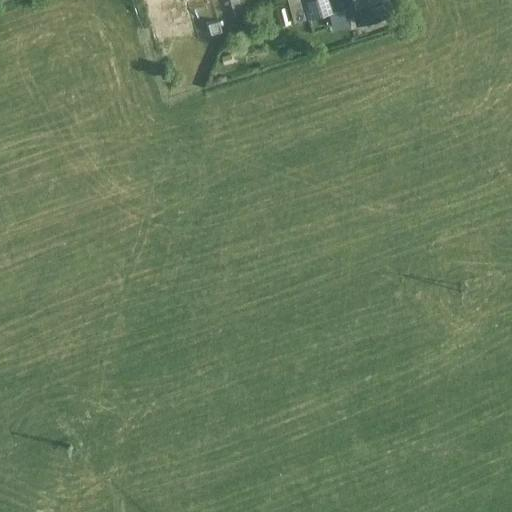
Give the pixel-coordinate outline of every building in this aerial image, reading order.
[(197,0),(199,3),(200,3),(204,17),(209,34),(222,31),(213,0),(197,0)] [(310,17),(304,0),(288,0),(296,21),(310,17)] [(313,0),(304,0),(310,17),(318,14),(313,0)] [(329,0),(313,0),(318,14),(332,10),(329,0)] [(387,0),(354,0),(362,21),(392,10),(387,0)] [(348,9),(333,12),(336,27),(350,24),(348,9)] [(204,17),(193,20),(198,37),(209,34),(204,17)]
